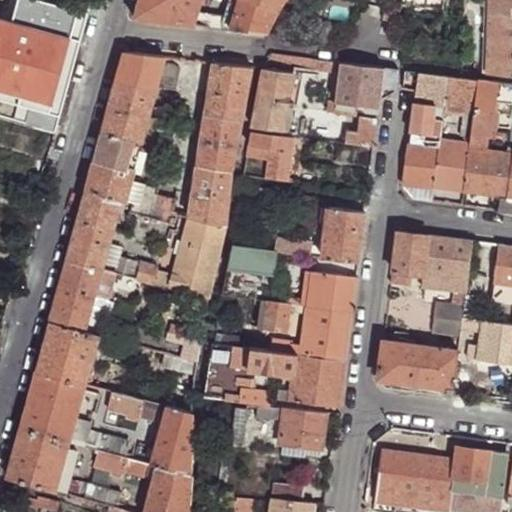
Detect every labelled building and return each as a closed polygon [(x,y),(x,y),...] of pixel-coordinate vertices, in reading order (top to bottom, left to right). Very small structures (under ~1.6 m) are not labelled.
[(195,25),(202,0),(138,0),(134,17),(195,25)] [(266,34),(279,8),(251,0),(238,0),(234,18),(231,30),(266,34)] [(251,0),(279,8),(284,0),(251,0)] [(425,0),(425,7),(442,10),(443,0),(425,0)] [(511,0),(489,0),(488,74),(511,78),(511,0)] [(211,27),(231,30),(234,18),(212,15),(211,27)] [(125,52),(87,189),(122,198),(127,200),(131,180),(157,87),(163,63),(165,56),(125,52)] [(271,53),(267,63),(314,69),(314,70),(334,72),(335,61),(271,53)] [(252,67),(214,62),(189,217),(226,227),(234,164),(252,67)] [(385,68),(342,62),(337,102),(380,108),(385,68)] [(163,63),(157,87),(175,91),(180,71),(176,66),(163,63)] [(294,72),(264,68),(252,127),(283,131),(294,72)] [(404,70),(398,69),(396,87),(403,88),(404,70)] [(450,76),(420,72),(417,91),(415,103),(437,105),(445,106),(450,76)] [(478,81),(450,76),(445,106),(445,107),(468,110),(473,111),(474,109),(478,81)] [(498,83),(478,81),(474,109),(488,111),(494,112),(495,103),(498,83)] [(511,84),(498,83),(495,103),(511,104),(511,84)] [(434,125),(434,119),(437,105),(415,103),(411,133),(432,136),(434,125)] [(511,111),(511,104),(495,103),(494,112),(497,116),(511,118),(511,111)] [(488,111),(474,109),(473,111),(470,145),(480,147),(484,148),(487,127),(488,111)] [(470,145),(473,111),(468,110),(463,144),(470,145)] [(497,116),(494,112),(488,111),(487,127),(496,128),(497,116)] [(350,131),(348,144),(374,147),(378,118),(362,116),(360,132),(350,131)] [(441,137),(443,126),(434,125),(432,136),(441,137)] [(295,137),(252,131),(249,145),(271,148),(293,151),(295,137)] [(463,144),(441,141),(440,148),(438,164),(467,167),(469,150),(470,145),(463,144)] [(438,164),(440,148),(410,144),(404,185),(434,188),(438,164)] [(293,151),(271,148),(267,179),(288,181),(293,151)] [(469,150),(467,167),(464,192),(501,197),(508,198),(511,173),(511,155),(479,151),(469,150)] [(467,167),(438,164),(434,188),(464,192),(467,167)] [(0,201),(4,203),(10,179),(0,177),(0,201)] [(133,202),(173,213),(176,199),(157,193),(158,188),(131,180),(127,200),(133,202)] [(242,184),(241,193),(273,197),(273,198),(281,199),(282,189),(242,184)] [(433,201),(434,188),(404,185),(404,186),(413,198),(433,201)] [(122,198),(87,189),(78,222),(112,231),(122,198)] [(511,211),(511,198),(508,198),(501,197),(499,210),(507,211),(511,211)] [(170,223),(173,213),(133,202),(130,212),(170,223)] [(330,205),(324,257),(359,262),(366,211),(330,205)] [(209,298),(226,227),(189,217),(171,287),(209,298)] [(78,222),(75,234),(109,243),(112,231),(78,222)] [(412,274),(424,275),(429,235),(398,231),(394,270),(412,274)] [(68,259),(102,268),(104,262),(109,243),(75,234),(68,259)] [(432,276),(467,281),(473,241),(429,235),(424,275),(432,276)] [(281,236),(278,250),(312,255),(313,246),(307,245),(308,240),(281,236)] [(278,250),(232,244),(229,266),(275,273),(278,250)] [(493,284),(511,286),(511,246),(499,245),(493,284)] [(114,272),(133,277),(136,267),(138,261),(119,256),(116,266),(114,272)] [(84,330),(102,268),(68,259),(58,293),(50,322),(84,330)] [(102,268),(114,272),(116,266),(104,262),(102,268)] [(136,278),(155,282),(159,267),(140,262),(139,268),(136,278)] [(314,270),(309,305),(353,311),(357,277),(314,270)] [(394,270),(392,283),(410,286),(412,274),(394,270)] [(423,288),(431,288),(432,276),(424,275),(423,288)] [(454,292),(466,292),(467,281),(432,276),(431,288),(436,289),(454,292)] [(511,286),(493,284),(492,295),(511,297),(511,286)] [(431,335),(461,340),(463,318),(466,295),(466,292),(454,292),(453,307),(435,304),(431,335)] [(466,295),(463,318),(479,321),(482,296),(466,295)] [(290,303),(269,300),(265,329),(286,333),(289,311),(290,303)] [(309,305),(290,303),(289,311),(308,314),(309,305)] [(353,311),(309,305),(308,314),(304,343),(303,350),(347,356),(353,311)] [(461,340),(459,349),(473,351),(476,330),(481,331),(478,360),(511,365),(511,325),(479,321),(463,318),(461,340)] [(86,383),(99,334),(84,330),(50,322),(37,370),(86,383)] [(273,339),(271,350),(287,352),(292,352),(293,342),(273,339)] [(447,387),(453,388),(459,351),(385,341),(379,378),(447,387)] [(213,342),(204,397),(237,402),(240,402),(241,388),(243,389),(243,385),(237,384),(238,376),(247,378),(248,368),(239,367),(242,346),(213,342)] [(293,342),(292,352),(298,354),(302,354),(303,350),(304,343),(293,342)] [(188,359),(199,362),(201,348),(190,346),(188,359)] [(251,347),(242,346),(239,367),(248,368),(251,347)] [(271,350),(251,347),(248,368),(284,373),(287,352),(271,350)] [(303,350),(302,354),(346,361),(347,356),(303,350)] [(292,352),(287,352),(284,373),(295,374),(298,354),(292,352)] [(184,366),(186,359),(165,353),(163,361),(184,366)] [(302,354),(298,354),(295,374),(293,391),(292,401),(340,407),(346,361),(302,354)] [(196,375),(199,362),(188,359),(186,359),(184,366),(183,371),(196,375)] [(511,376),(511,365),(478,360),(476,372),(511,376)] [(70,441),(86,383),(37,370),(21,428),(70,441)] [(253,379),(247,378),(238,376),(237,384),(243,385),(252,386),(253,379)] [(241,388),(240,402),(259,405),(271,406),(272,400),(270,392),(243,389),(241,388)] [(292,401),(293,391),(281,389),(279,399),(292,401)] [(141,417),(145,399),(113,391),(109,408),(141,417)] [(191,474),(193,412),(168,405),(152,463),(158,465),(191,474)] [(271,406),(259,405),(258,416),(270,417),(272,407),(271,406)] [(233,445),(245,446),(248,408),(237,407),(233,445)] [(285,408),(272,407),(270,417),(284,419),(285,408)] [(326,414),(285,408),(284,419),(280,443),(284,444),(323,449),(326,414)] [(56,490),(70,441),(21,428),(8,476),(56,490)] [(86,445),(99,449),(103,434),(90,431),(86,445)] [(99,449),(127,457),(131,442),(103,434),(99,449)] [(323,449),(284,444),(282,455),(305,458),(306,455),(322,457),(323,449)] [(453,490),(504,496),(509,455),(458,448),(456,462),(453,490)] [(126,470),(129,457),(127,457),(99,449),(94,465),(125,473),(126,470)] [(452,490),(453,490),(456,462),(384,452),(377,501),(450,510),(452,490)] [(132,472),(135,459),(129,457),(126,470),(132,472)] [(189,511),(191,474),(158,465),(145,511),(189,511)] [(65,492),(84,498),(88,483),(69,478),(65,492)] [(84,498),(118,507),(122,492),(88,483),(84,498)] [(275,483),(273,497),(303,502),(305,487),(275,483)] [(469,511),(500,511),(504,496),(453,490),(452,490),(450,510),(455,510),(469,511)] [(22,495),(20,502),(31,506),(33,498),(22,495)] [(228,500),(226,511),(254,511),(256,498),(238,497),(238,501),(228,500)] [(303,502),(273,497),(271,511),(313,511),(315,503),(303,502)]
